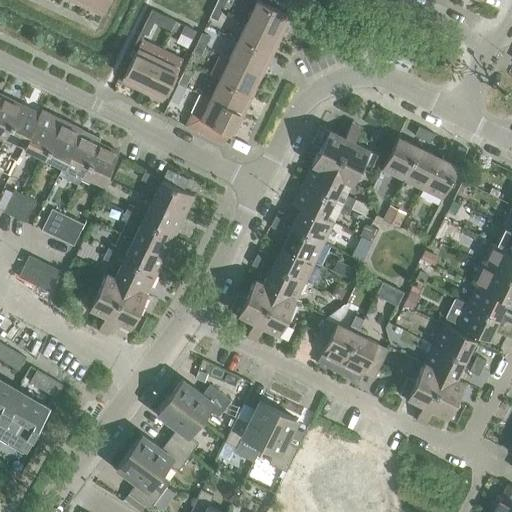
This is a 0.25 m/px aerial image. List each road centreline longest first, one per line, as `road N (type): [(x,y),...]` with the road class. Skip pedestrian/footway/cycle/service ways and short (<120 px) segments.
road 1 (residential): [(465,450),(186,317)]
road 2 (residential): [(256,183),(0,58)]
road 3 (residential): [(256,183),(296,107),(334,81),(359,72),(454,111)]
road 4 (residential): [(144,374),(6,296),(0,280)]
road 5 (residential): [(186,317),(256,183)]
road 6 (residential): [(63,486),(144,374)]
